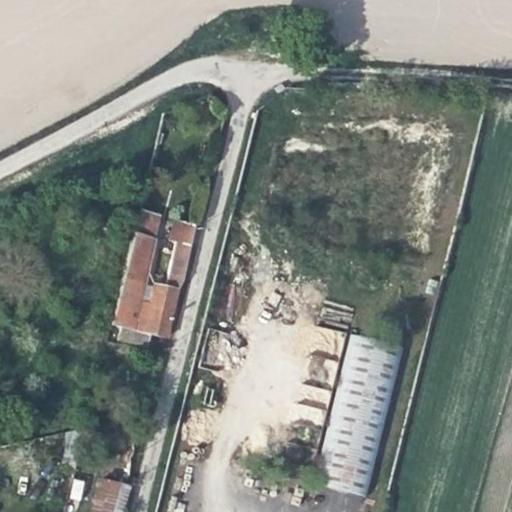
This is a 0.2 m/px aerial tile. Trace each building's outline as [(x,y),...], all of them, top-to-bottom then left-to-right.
[(194,134),(190,157),(205,159),(209,137),(194,134)] [(136,212),(131,234),(151,239),(156,217),(136,212)] [(189,249),(193,228),(168,221),(163,243),(169,244),(189,249)] [(151,239),(131,234),(116,294),(110,318),(108,326),(120,329),(119,335),(148,341),(149,336),(165,340),(176,291),(181,282),(189,249),(169,244),(159,286),(151,285),(148,299),(138,297),(142,282),(151,239)] [(151,285),(142,282),(138,297),(148,299),(151,285)] [(101,317),(110,318),(116,294),(106,292),(101,317)] [(346,337),(309,487),(362,500),(399,350),(346,337)] [(116,511),(124,475),(103,471),(94,511),(116,511)]
